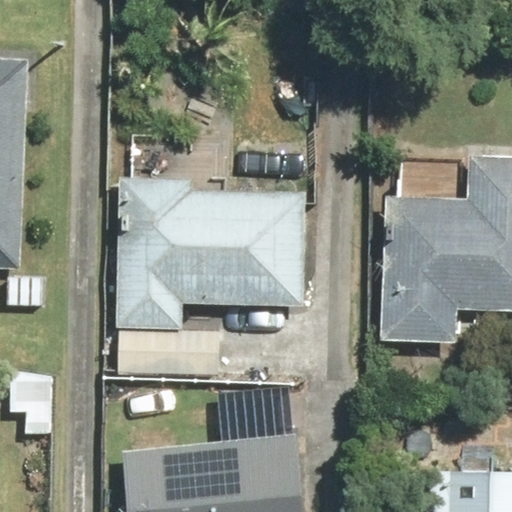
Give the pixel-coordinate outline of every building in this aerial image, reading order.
[(0,271),(29,273),(38,62),(0,60),(0,271)] [(128,157),(124,311),(185,312),(186,294),(312,297),(315,162),(128,157)] [(405,196),(397,195),(391,339),(470,342),(471,309),(511,310),(511,159),(477,158),(476,180),(405,177),(405,196)] [(34,416),(33,436),(57,437),(59,377),(19,375),(17,415),(34,416)] [(315,511),(309,436),(137,452),(142,511),(315,511)] [(511,511),(511,460),(446,459),(445,511),(511,511)]
